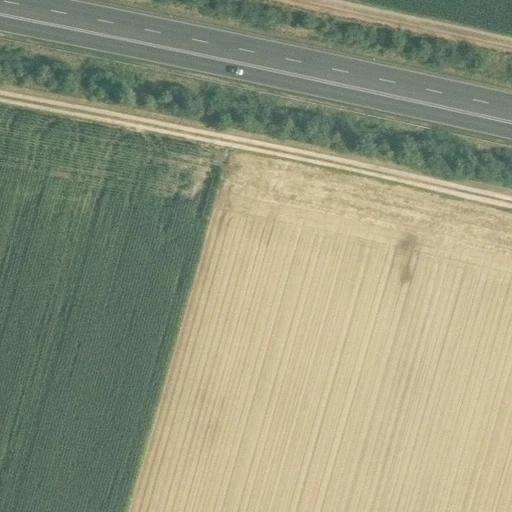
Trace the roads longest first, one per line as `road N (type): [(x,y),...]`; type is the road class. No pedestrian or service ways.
road 1 (track): [(511,208),(0,99)]
road 2 (trunk): [(511,116),(0,9)]
road 3 (track): [(263,0),(511,54)]
